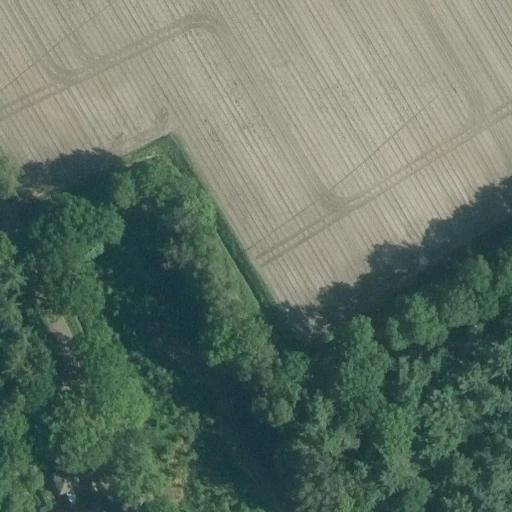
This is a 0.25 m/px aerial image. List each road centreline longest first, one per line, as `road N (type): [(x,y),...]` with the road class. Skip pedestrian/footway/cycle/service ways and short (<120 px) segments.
road 1 (track): [(15,244),(135,183),(162,181),(278,364),(298,371),(325,363),(511,252)]
road 2 (unclassified): [(80,373),(0,216)]
road 3 (track): [(386,511),(511,416)]
road 4 (unclassified): [(138,511),(80,373)]
